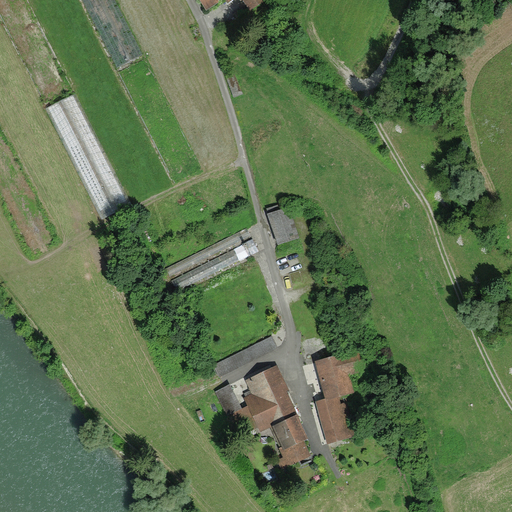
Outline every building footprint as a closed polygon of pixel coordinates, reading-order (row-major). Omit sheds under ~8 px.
[(116,0),(85,0),(117,67),(142,56),(116,0)] [(226,0),(230,5),(237,0),(243,0),(252,12),(270,1),(269,0),(200,0),(207,11),(225,0),(226,0)] [(74,94),(49,107),(102,217),(128,205),(74,94)] [(269,214),(280,243),(302,235),(292,206),(269,214)] [(273,334),(215,363),(221,375),(278,346),(273,334)] [(360,348),(317,360),(326,393),(316,395),(328,442),(354,436),(344,394),(371,387),(360,348)] [(312,456),(308,448),(313,445),(287,392),(292,390),(279,362),(245,379),(252,393),(245,397),(250,406),(244,409),(230,382),(215,390),(238,435),(259,425),(261,431),(269,427),(284,457),(277,460),(282,470),(312,456)]
